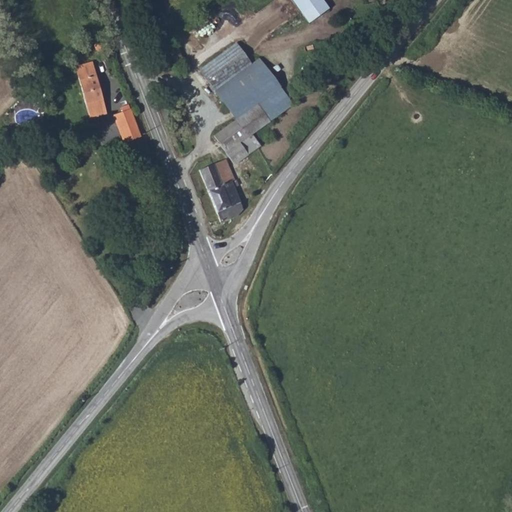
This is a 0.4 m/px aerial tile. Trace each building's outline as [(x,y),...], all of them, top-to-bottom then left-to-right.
[(343,0),(316,0),(325,16),(346,5),(343,0)] [(256,38),(215,61),(227,83),(267,61),(269,60),(256,38)] [(93,44),(99,57),(109,53),(104,40),(93,44)] [(74,66),(88,119),(106,114),(92,61),(74,66)] [(270,68),(267,61),(227,83),(231,91),(270,68)] [(270,68),(231,91),(239,106),(243,114),(247,112),(283,91),(270,68)] [(261,128),(296,106),(291,97),(286,89),(283,91),(247,112),(258,129),(261,128)] [(112,116),(123,143),(139,137),(129,109),(112,116)] [(243,114),(222,126),(232,143),(239,139),(246,136),(258,129),(247,112),(243,114)] [(240,142),(232,145),(236,154),(244,151),(240,142)] [(219,156),(227,179),(235,176),(239,174),(231,151),(219,156)] [(204,162),(219,204),(231,200),(229,193),(240,190),(235,176),(227,179),(219,156),(211,159),(204,162)] [(231,200),(219,204),(223,216),(236,211),(244,202),(240,190),(229,193),(231,200)]
